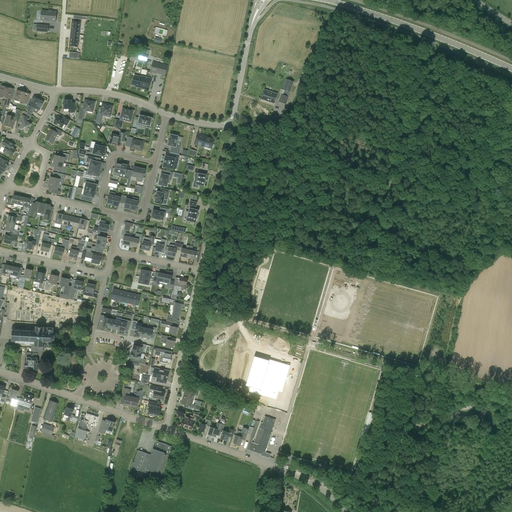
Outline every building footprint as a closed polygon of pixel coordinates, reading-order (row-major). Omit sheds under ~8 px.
[(57,13),(42,12),(41,21),(56,22),(57,13)] [(72,22),(71,29),(72,29),(71,34),(79,35),(80,23),(72,22)] [(70,38),(69,46),(78,47),(79,35),(71,34),(71,38),(70,38)] [(155,37),(153,44),(160,46),(161,39),(155,37)] [(136,51),(134,58),(147,61),(148,55),(136,51)] [(150,72),(165,76),(167,65),(152,61),(150,72)] [(151,79),(141,76),(141,77),(134,75),(132,85),(138,87),(148,90),(151,79)] [(278,102),(286,104),(294,81),(286,79),(278,102)] [(0,88),(0,97),(6,99),(3,106),(8,107),(9,103),(13,89),(8,88),(9,88),(6,87),(1,86),(0,88)] [(277,94),(264,90),(261,99),(274,103),(277,94)] [(17,91),(14,100),(25,103),(27,96),(23,95),(24,92),(17,91)] [(34,97),(29,105),(27,109),(28,110),(27,111),(31,114),(32,112),(33,113),(35,108),(39,110),(43,102),(34,97)] [(75,105),(72,105),(72,100),(64,100),(64,109),(68,109),(68,112),(75,113),(75,105)] [(93,112),(95,102),(85,100),(83,108),(80,108),(78,119),(83,120),(85,111),(93,112)] [(101,124),(103,114),(106,115),(106,114),(111,115),(113,106),(103,104),(101,112),(98,112),(95,123),(101,124)] [(133,112),(133,111),(123,109),(122,109),(120,119),(121,119),(120,121),(117,120),(115,127),(121,128),(123,120),(126,121),(127,119),(131,120),(133,112)] [(7,115),(5,125),(8,126),(8,127),(11,128),(11,127),(13,127),(15,119),(15,117),(11,116),(7,115)] [(18,123),(22,125),(20,129),(27,133),(31,124),(28,122),(30,119),(23,115),(18,123)] [(150,126),(152,118),(147,117),(148,117),(144,116),(140,115),(139,119),(135,118),(133,127),(140,128),(141,124),(150,126)] [(65,116),(63,120),(57,117),(54,124),(62,128),(64,124),(67,126),(70,120),(65,116)] [(81,130),(76,127),(72,136),(76,138),(81,130)] [(55,128),(54,131),(50,129),(48,134),(48,135),(46,140),(53,144),(58,135),(60,136),(62,131),(55,128)] [(109,140),(110,141),(109,144),(119,146),(121,141),(123,142),(126,132),(120,131),(119,136),(112,134),(111,137),(110,136),(109,140)] [(169,141),(168,145),(172,146),(171,149),(179,151),(181,146),(176,145),(178,136),(176,136),(177,135),(172,134),(172,135),(170,135),(169,138),(168,141),(169,141)] [(197,134),(194,144),(203,147),(204,146),(212,148),(212,147),(213,147),(214,147),(214,145),(214,144),(213,144),(214,140),(206,137),(197,134)] [(144,142),(133,140),(133,138),(127,137),(126,141),(132,142),(130,148),(142,151),(144,142)] [(5,140),(2,145),(0,149),(0,151),(3,152),(9,155),(12,156),(16,150),(10,147),(12,143),(5,140)] [(106,147),(101,146),(101,144),(97,143),(96,145),(95,145),(94,149),(91,148),(90,152),(93,153),(93,154),(104,156),(104,155),(105,155),(105,152),(104,152),(106,147)] [(64,163),(65,160),(67,161),(69,155),(61,153),(60,157),(55,156),(54,161),(64,163)] [(172,157),(165,156),(163,167),(173,169),(175,159),(179,160),(180,155),(173,153),(172,157)] [(90,163),(89,167),(100,170),(101,167),(102,167),(103,164),(102,164),(102,163),(94,161),(95,157),(88,156),(86,162),(90,163)] [(0,167),(5,170),(5,169),(6,169),(7,169),(8,167),(8,166),(7,166),(9,163),(0,157),(0,167)] [(63,166),(64,163),(54,161),(53,167),(59,168),(58,171),(65,173),(66,167),(63,166)] [(116,173),(120,174),(122,164),(116,163),(114,175),(116,175),(116,173)] [(125,177),(128,178),(129,172),(127,171),(128,165),(122,164),(120,174),(126,175),(125,177)] [(100,173),(100,170),(89,167),(88,171),(84,171),(83,177),(90,179),(91,175),(99,177),(99,176),(100,176),(101,173),(100,173)] [(132,176),(137,178),(139,168),(134,167),(132,172),(129,172),(128,178),(131,179),(132,176)] [(145,169),(139,168),(137,178),(143,179),(145,169)] [(160,181),(159,185),(167,186),(169,176),(172,177),(173,173),(167,172),(166,175),(161,174),(160,178),(159,181),(160,181)] [(59,185),(62,185),(65,175),(58,173),(57,179),(50,177),(49,183),(59,185)] [(198,185),(204,186),(205,182),(205,179),(206,175),(198,173),(198,174),(195,173),(194,177),(197,178),(196,184),(194,183),(193,187),(198,188),(198,185)] [(86,183),(85,189),(95,191),(97,185),(92,184),(92,180),(85,179),(84,182),(86,183)] [(62,188),(58,188),(59,185),(49,183),(48,189),(49,189),(48,192),(60,195),(62,188)] [(94,198),(95,191),(85,189),(83,195),(82,195),(81,199),(90,201),(91,197),(94,198)] [(155,195),(154,199),(155,199),(155,202),(154,202),(154,203),(155,203),(162,204),(164,199),(166,199),(167,198),(169,191),(169,190),(162,189),(161,189),(160,193),(157,192),(156,195),(155,195)] [(107,204),(112,206),(115,196),(112,195),(112,193),(110,192),(107,204)] [(120,201),(122,202),(124,196),(117,194),(117,196),(115,196),(112,206),(118,207),(120,201)] [(11,203),(17,205),(20,195),(17,195),(17,196),(13,195),(11,203)] [(124,208),(130,210),(132,200),(127,198),(127,196),(124,196),(122,202),(125,202),(124,208)] [(28,198),(25,198),(23,206),(29,207),(29,208),(28,208),(27,214),(23,214),(23,216),(29,217),(32,203),(30,202),(31,198),(28,197),(28,198)] [(135,200),(132,200),(130,210),(136,211),(138,199),(135,198),(135,200)] [(187,221),(195,223),(196,218),(197,218),(197,215),(198,210),(195,209),(195,207),(196,207),(197,203),(190,201),(189,205),(192,206),(192,209),(190,208),(189,212),(186,211),(185,217),(187,217),(187,221)] [(36,217),(37,213),(41,213),(43,203),(36,202),(36,203),(33,202),(30,216),(36,217)] [(53,206),(50,206),(50,205),(43,203),(41,213),(44,214),(43,219),(50,221),(53,206)] [(159,211),(153,210),(151,218),(155,218),(154,220),(159,221),(160,220),(163,220),(164,217),(165,217),(166,213),(168,214),(169,209),(160,207),(159,211)] [(61,225),(63,215),(63,214),(57,213),(55,223),(61,225)] [(8,216),(7,223),(15,225),(16,220),(21,221),(22,216),(16,214),(15,217),(8,216)] [(75,217),(69,216),(67,226),(73,227),(75,217)] [(81,218),(80,219),(78,229),(85,230),(87,220),(81,218)] [(94,226),(92,232),(98,234),(98,233),(99,234),(100,231),(106,233),(108,225),(105,225),(106,223),(105,221),(102,220),(101,221),(99,227),(94,226)] [(125,225),(124,230),(129,231),(130,226),(133,227),(133,224),(126,222),(125,222),(124,222),(124,223),(124,224),(124,225),(125,225)] [(12,232),(11,234),(17,236),(17,235),(18,235),(19,230),(14,229),(15,225),(7,223),(5,230),(12,232)] [(98,236),(98,234),(92,232),(88,231),(87,234),(94,236),(94,238),(97,239),(96,244),(104,246),(106,238),(98,236)] [(131,238),(128,237),(129,233),(126,232),(125,236),(123,244),(130,246),(131,238)] [(136,233),(135,238),(131,238),(130,246),(136,247),(138,242),(141,243),(142,235),(136,233)] [(11,234),(10,237),(5,236),(3,243),(11,245),(11,244),(15,245),(17,236),(11,234)] [(49,252),(50,245),(53,246),(54,240),(48,238),(49,235),(43,234),(41,243),(43,243),(41,250),(49,252)] [(33,240),(26,238),(25,243),(27,243),(26,248),(33,250),(34,245),(37,246),(39,236),(34,235),(33,240)] [(141,243),(143,243),(142,249),(149,251),(150,248),(153,249),(155,237),(150,236),(150,238),(143,237),(141,243)] [(62,256),(63,250),(66,250),(69,241),(63,239),(62,245),(57,244),(54,254),(62,256)] [(162,253),(164,246),(166,246),(168,240),(161,239),(160,244),(156,243),(155,251),(162,253)] [(176,250),(179,250),(180,244),(181,240),(175,239),(174,246),(171,245),(169,246),(169,247),(167,255),(175,257),(176,250)] [(77,259),(79,252),(81,252),(83,247),(84,247),(85,241),(79,240),(77,248),(72,246),(69,257),(77,259)] [(96,244),(95,247),(92,246),(91,249),(84,247),(83,250),(91,252),(91,250),(95,251),(94,251),(103,253),(104,246),(96,244)] [(186,249),(182,249),(183,244),(180,244),(179,250),(181,251),(180,257),(187,258),(190,245),(187,245),(186,249)] [(196,252),(192,251),(193,246),(190,245),(187,258),(194,259),(196,252)] [(85,257),(92,259),(91,263),(99,265),(101,257),(93,255),(94,253),(91,252),(83,250),(81,259),(85,259),(85,257)] [(12,266),(5,265),(2,264),(1,269),(0,275),(10,277),(10,275),(12,266)] [(10,275),(16,276),(14,282),(16,283),(15,287),(18,288),(21,275),(21,273),(18,273),(20,268),(12,266),(10,275)] [(25,283),(26,277),(31,279),(32,271),(26,269),(24,276),(21,275),(18,288),(20,288),(22,282),(25,283)] [(142,272),(141,276),(149,278),(150,275),(151,275),(152,272),(141,269),(141,272),(142,272)] [(46,282),(43,281),(44,274),(37,272),(35,281),(39,282),(38,288),(44,289),(46,282)] [(159,286),(159,283),(163,284),(165,274),(159,273),(158,278),(154,277),(152,285),(159,286)] [(174,281),(171,281),(172,276),(165,274),(163,284),(167,285),(166,288),(172,289),(174,281)] [(46,281),(46,282),(44,289),(49,290),(50,283),(57,284),(58,276),(50,275),(49,281),(46,281)] [(149,278),(141,276),(140,276),(139,278),(140,279),(139,283),(138,283),(139,283),(147,285),(149,286),(149,285),(147,285),(148,282),(149,282),(150,278),(149,278)] [(71,286),(68,285),(69,279),(62,278),(60,285),(65,286),(63,295),(66,295),(66,298),(68,299),(71,286)] [(180,278),(179,283),(175,282),(171,298),(176,299),(178,290),(183,291),(184,289),(185,289),(187,279),(180,278)] [(76,293),(77,289),(81,290),(83,282),(76,280),(74,286),(72,286),(69,299),(73,300),(75,292),(76,293)] [(84,290),(83,295),(87,295),(93,297),(95,285),(87,284),(86,290),(84,290)] [(118,300),(120,292),(120,291),(118,290),(117,291),(113,290),(113,289),(110,299),(111,299),(111,298),(114,299),(114,300),(117,301),(118,300)] [(125,301),(126,293),(127,292),(124,292),(124,293),(120,292),(118,300),(121,301),(121,302),(124,303),(125,301)] [(132,303),(134,295),(134,294),(131,293),(131,295),(126,293),(125,301),(129,302),(129,304),(131,304),(132,303)] [(138,296),(134,295),(132,303),(135,304),(135,305),(138,306),(141,296),(138,295),(138,296)] [(161,303),(174,306),(173,310),(181,312),(183,304),(175,303),(175,300),(163,297),(161,303)] [(173,310),(172,315),(168,314),(166,321),(172,322),(173,318),(179,319),(181,312),(173,310)] [(121,321),(119,330),(125,332),(125,331),(126,326),(129,327),(131,321),(121,319),(121,321)] [(139,336),(141,327),(136,326),(137,322),(133,321),(131,329),(135,330),(134,335),(139,336)] [(161,326),(170,328),(169,333),(176,335),(178,327),(172,326),(173,323),(162,321),(161,326)] [(15,327),(12,327),(11,328),(11,330),(12,330),(12,340),(10,341),(10,342),(11,343),(15,343),(15,344),(15,343),(20,343),(20,344),(20,343),(25,344),(25,345),(30,345),(30,344),(31,344),(31,351),(43,351),(44,346),(46,346),(46,347),(52,348),(52,342),(51,342),(51,341),(54,340),(55,340),(54,339),(54,336),(55,336),(55,335),(54,336),(53,335),(53,328),(47,327),(47,328),(44,328),(45,327),(44,327),(36,327),(35,326),(36,327),(36,329),(31,329),(31,327),(26,327),(26,328),(21,328),(21,327),(21,328),(16,328),(16,327),(15,327)] [(147,327),(145,337),(151,339),(151,338),(152,334),(155,334),(156,328),(153,327),(153,329),(147,327)] [(160,341),(167,343),(166,347),(173,348),(175,341),(169,340),(170,336),(159,334),(158,336),(161,337),(160,341)] [(131,351),(141,354),(141,353),(142,347),(145,348),(146,345),(137,343),(137,346),(134,345),(133,345),(132,351),(131,351)] [(161,356),(161,357),(159,363),(166,364),(167,362),(170,362),(172,355),(169,354),(169,351),(156,348),(155,354),(161,356)] [(140,358),(141,354),(131,351),(130,358),(131,358),(134,359),(134,362),(145,364),(146,360),(142,359),(141,360),(140,360),(140,358)] [(27,352),(27,357),(26,361),(25,360),(25,368),(32,369),(31,370),(39,370),(40,364),(38,364),(38,360),(37,360),(38,353),(27,352)] [(254,357),(246,385),(251,387),(249,391),(276,399),(278,391),(281,381),(284,382),(288,366),(268,361),(254,357)] [(155,368),(153,377),(157,378),(157,381),(165,383),(166,378),(167,378),(167,377),(168,371),(155,368)] [(153,398),(162,400),(164,392),(161,392),(162,388),(151,386),(149,392),(152,392),(152,394),(154,394),(153,398)] [(122,396),(125,397),(124,404),(130,406),(132,397),(129,396),(131,389),(124,388),(122,396)] [(189,388),(189,391),(185,390),(183,397),(193,400),(194,395),(197,396),(199,390),(189,388)] [(19,405),(20,402),(21,399),(16,397),(18,391),(12,389),(9,396),(12,397),(10,405),(11,405),(10,407),(17,409),(18,405),(19,405)] [(137,391),(135,397),(132,397),(130,406),(137,407),(138,400),(142,401),(144,392),(137,391)] [(24,393),(22,400),(21,399),(20,402),(19,405),(25,407),(24,409),(29,411),(32,403),(34,396),(24,393)] [(195,405),(192,404),(193,400),(183,397),(181,404),(187,405),(186,408),(193,410),(195,405)] [(58,403),(49,400),(43,418),(52,421),(58,403)] [(147,407),(150,407),(148,414),(159,416),(160,408),(161,404),(149,401),(147,407)] [(78,417),(72,415),(73,409),(66,407),(64,414),(69,416),(67,420),(76,424),(78,417)] [(94,428),(95,423),(96,424),(98,417),(86,413),(86,415),(82,414),(80,419),(81,419),(75,437),(87,440),(91,427),(94,428)] [(193,425),(192,424),(194,419),(193,419),(194,416),(190,415),(189,417),(185,416),(184,421),(182,421),(180,426),(192,430),(193,425)] [(261,423),(260,427),(263,428),(264,426),(271,429),(273,424),(274,424),(276,420),(265,416),(263,423),(261,423)] [(204,433),(206,426),(209,427),(211,421),(206,419),(204,424),(200,423),(197,430),(204,433)] [(105,434),(106,429),(112,431),(115,422),(106,420),(106,421),(102,420),(98,432),(105,434)] [(256,421),(246,449),(264,456),(272,433),(259,428),(254,443),(253,443),(251,447),(250,447),(253,438),(254,438),(260,422),(256,421)] [(217,422),(215,429),(210,427),(208,434),(216,437),(216,435),(219,436),(223,424),(217,422)] [(41,431),(52,435),(55,427),(43,423),(41,431)] [(29,436),(35,437),(37,426),(32,425),(29,436)] [(228,441),(229,436),(232,437),(234,430),(230,428),(228,432),(223,431),(221,439),(228,441)] [(233,443),(240,445),(242,439),(245,440),(247,434),(241,431),(239,436),(236,435),(233,443)] [(172,447),(156,441),(153,449),(149,459),(145,457),(146,453),(138,450),(134,462),(133,462),(131,468),(160,478),(172,447)]
